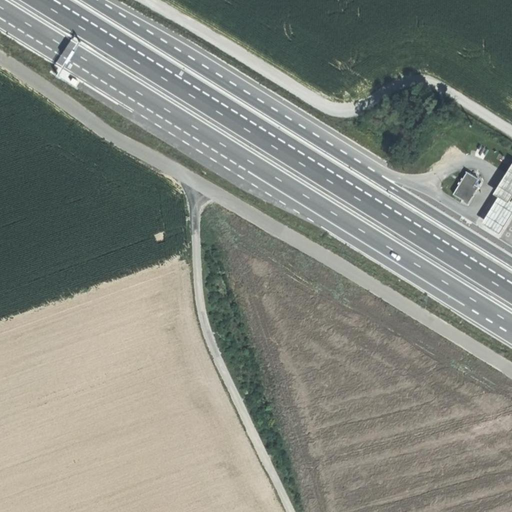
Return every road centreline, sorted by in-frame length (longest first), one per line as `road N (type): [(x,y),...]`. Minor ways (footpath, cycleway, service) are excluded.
road 1 (trunk): [(0,6),(511,323)]
road 2 (trunk): [(511,294),(35,0)]
road 3 (secondary): [(511,261),(88,0)]
road 4 (track): [(511,139),(432,91),(405,85),(343,128),(318,129),(148,29)]
road 5 (track): [(193,180),(511,370)]
road 6 (track): [(193,180),(204,329),(289,511)]
